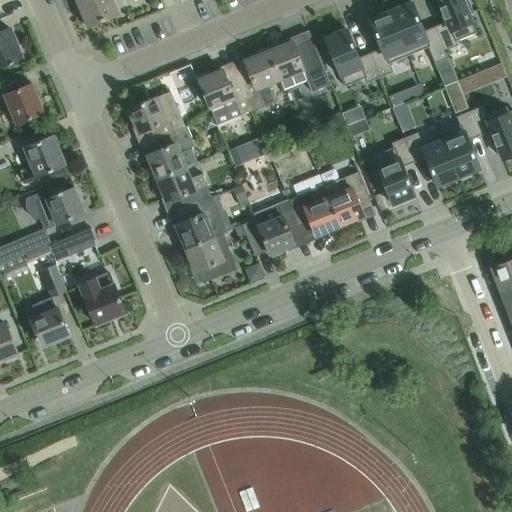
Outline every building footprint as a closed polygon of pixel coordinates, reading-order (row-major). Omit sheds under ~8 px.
[(118,14),(112,0),(83,0),(77,3),(87,27),(118,14)] [(473,13),(467,0),(437,0),(446,22),(435,26),(445,50),(457,45),(454,36),(474,28),(468,14),(471,13),(471,14),(473,13)] [(445,50),(435,26),(423,31),(411,3),(391,11),(408,55),(428,47),(432,56),(445,50)] [(389,63),(408,55),(391,11),(370,20),(381,48),(370,53),(380,77),(393,72),(389,63)] [(21,57),(15,42),(13,42),(11,35),(12,35),(9,28),(0,31),(0,66),(9,63),(10,64),(13,63),(13,61),(21,57)] [(327,52),(326,53),(333,70),(335,70),(334,69),(337,68),(343,82),(363,73),(367,82),(380,77),(370,53),(358,58),(347,29),(325,38),(331,52),(328,53),(327,52)] [(310,39),(294,45),(292,41),(269,50),(281,78),(303,69),(313,92),(330,85),(308,30),(307,31),(310,39)] [(258,88),(281,78),(269,50),(244,61),(246,65),(236,69),(252,108),(264,103),(258,88)] [(501,63),(491,67),(497,80),(506,76),(501,63)] [(236,69),(224,74),(223,70),(198,80),(216,123),(252,108),(236,69)] [(467,77),(457,81),(462,93),(472,89),(467,77)] [(5,94),(17,124),(44,113),(32,83),(5,94)] [(142,131),(147,142),(184,127),(169,92),(128,109),(138,133),(142,131)] [(511,120),(506,106),(486,115),(482,106),(469,111),(479,135),(490,131),(502,159),(511,154),(511,120)] [(460,125),(440,133),(458,177),(479,168),(467,140),(479,135),(469,111),(455,116),(460,125)] [(312,120),(300,125),(304,136),(317,131),(312,120)] [(186,126),(184,127),(147,142),(151,153),(147,154),(157,179),(184,167),(197,162),(191,147),(195,146),(186,126)] [(329,127),(317,132),(322,143),(337,136),(333,126),(329,127)] [(404,138),(414,162),(426,157),(437,185),(458,177),(440,133),(421,141),(417,133),(404,138)] [(20,171),(25,181),(65,165),(53,135),(25,147),(33,166),(20,171)] [(376,175),(383,192),(384,192),(384,191),(387,190),(392,204),(414,195),(403,166),(414,162),(404,138),(391,143),(395,152),(375,160),(380,174),(377,175),(377,174),(376,175)] [(278,148),(270,151),(274,162),(283,158),(278,148)] [(194,191),(184,167),(157,179),(167,202),(171,201),(176,212),(212,198),(207,186),(194,191)] [(62,168),(49,173),(53,183),(66,177),(62,168)] [(357,170),(324,183),(341,225),(363,215),(361,211),(372,207),(357,170)] [(315,235),(341,225),(324,183),(288,198),(289,199),(304,235),(314,231),(315,235)] [(85,213),(74,187),(54,195),(51,189),(28,198),(28,207),(30,215),(37,221),(40,220),(43,228),(44,230),(46,229),(85,213)] [(225,230),(212,198),(176,212),(180,222),(175,224),(186,249),(221,234),(220,232),(225,230)] [(256,219),(268,250),(269,254),(294,244),(292,240),(304,235),(289,199),(253,213),(256,219)] [(255,255),(268,250),(256,219),(243,225),(255,255)] [(49,245),(55,260),(53,261),(55,266),(60,279),(71,274),(77,263),(92,257),(86,243),(96,239),(91,227),(49,245)] [(52,243),(46,229),(44,230),(43,228),(20,237),(27,253),(52,243)] [(235,268),(221,234),(186,249),(195,272),(197,271),(202,281),(235,268)] [(511,259),(492,268),(501,291),(511,286),(511,259)] [(41,272),(51,297),(52,296),(65,291),(60,279),(55,266),(41,272)] [(109,272),(93,279),(80,284),(96,325),(125,313),(109,272)] [(511,313),(511,286),(501,291),(510,314),(511,313)] [(52,296),(51,297),(27,307),(32,319),(30,320),(41,347),(69,335),(58,307),(57,308),(52,296)] [(0,360),(17,354),(5,324),(0,326),(0,360)]
